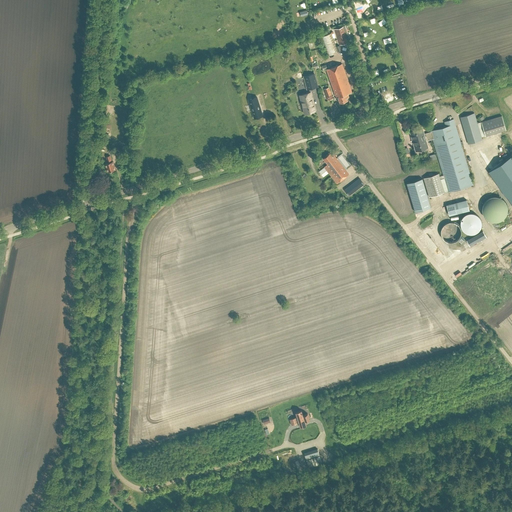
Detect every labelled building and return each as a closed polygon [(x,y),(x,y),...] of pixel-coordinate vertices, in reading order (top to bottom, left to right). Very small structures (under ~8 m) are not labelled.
[(334,29),(338,45),(349,42),(348,38),(349,38),(345,25),(336,28),(334,29)] [(336,46),(332,32),(321,36),(325,50),(323,51),(325,56),(342,50),(340,44),(336,46)] [(349,97),(348,93),(352,92),(342,63),(327,68),(326,68),(335,94),(335,93),(337,97),(338,97),(340,103),(348,100),(347,97),(349,97)] [(303,76),(307,89),(318,86),(314,73),(303,76)] [(328,100),(333,98),(329,87),(324,88),(328,100)] [(253,108),(261,106),(261,105),(260,104),(256,90),(248,92),(252,106),(253,108)] [(304,113),(315,110),(310,91),(299,94),(304,113)] [(483,139),(478,122),(474,112),(460,117),(468,144),(483,139)] [(481,121),(485,135),(506,128),(502,115),(481,121)] [(473,184),(455,124),(454,119),(444,122),(446,126),(430,131),(430,132),(424,134),(422,128),(410,132),(416,150),(427,147),(428,147),(427,140),(432,138),(443,175),(440,176),(439,173),(424,178),(429,196),(444,192),(441,179),(444,178),(448,191),(473,184)] [(100,145),(105,147),(109,136),(103,134),(100,145)] [(489,168),(486,171),(505,194),(511,203),(511,155),(509,152),(507,153),(489,168)] [(332,155),(330,153),(323,158),(328,164),(324,167),(337,183),(343,179),(342,178),(349,174),(333,154),(332,155)] [(112,161),(110,155),(106,156),(108,162),(105,163),(108,172),(116,169),(113,161),(112,161)] [(349,196),(364,184),(359,178),(344,189),(349,196)] [(431,207),(423,178),(407,183),(416,212),(431,207)] [(506,202),(505,200),(504,200),(504,199),(503,199),(502,198),(501,197),(499,196),(497,196),(496,196),(494,196),(492,196),(491,196),(489,197),(488,198),(487,199),(485,200),(484,201),(483,203),(483,204),(482,206),(482,207),(482,209),(482,211),(482,212),(483,214),(484,215),(485,217),(486,218),(487,219),(488,220),(490,221),(491,221),(493,221),(495,222),(496,221),(498,221),(499,221),(501,220),(502,219),(504,218),(505,217),(506,216),(506,214),(507,213),(507,211),(508,210),(508,208),(507,206),(507,205),(506,203),(506,202)] [(450,215),(469,210),(467,199),(447,204),(450,215)] [(471,233),(473,233),(474,233),(475,233),(476,232),(477,232),(478,231),(479,230),(480,229),(481,228),(481,227),(482,225),(482,224),(482,223),(482,222),(482,220),(481,219),(481,218),(480,217),(479,216),(478,215),(477,214),(476,214),(475,213),(474,213),(473,212),(471,212),(470,212),(469,213),(468,213),(467,214),(466,214),(465,215),(464,216),(463,217),(462,218),(462,219),(461,220),(461,222),(461,223),(461,224),(461,225),(462,227),(462,228),(463,229),(464,230),(465,231),(466,232),(467,232),(468,233),(469,233),(470,233),(471,233)] [(456,241),(459,238),(461,234),(461,230),(459,226),(456,223),(451,221),(447,222),(443,225),(441,229),(441,234),(443,238),(447,241),(451,242),(456,241)] [(470,246),(486,236),(483,230),(467,240),(470,246)] [(299,427),(305,425),(304,420),(308,419),(306,413),(302,414),(300,409),(294,411),(296,416),(291,418),(293,424),(298,422),(299,427)] [(304,453),(309,467),(322,462),(318,448),(304,453)]
